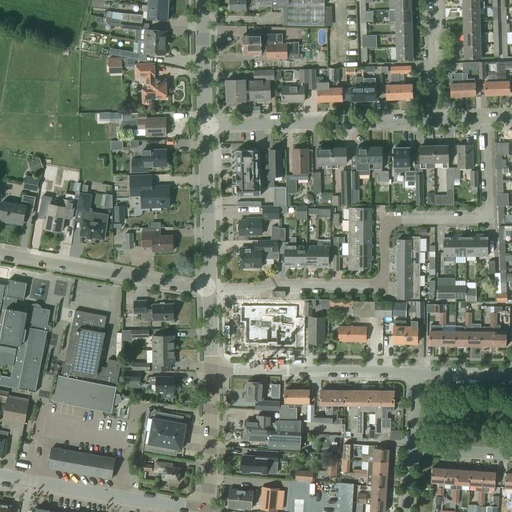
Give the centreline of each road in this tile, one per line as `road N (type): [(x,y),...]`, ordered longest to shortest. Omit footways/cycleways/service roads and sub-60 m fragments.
road 1 (residential): [(206,288),(378,284),(389,223),(486,221),(485,119)]
road 2 (residential): [(205,126),(431,120)]
road 3 (residential): [(0,252),(206,288)]
road 4 (tertiary): [(206,511),(0,477)]
road 5 (residential): [(415,374),(209,367)]
road 6 (tertiary): [(206,288),(205,126)]
road 7 (tertiary): [(206,511),(209,367)]
road 8 (residential): [(431,120),(429,32),(441,31),(440,0)]
road 9 (tertiary): [(205,126),(205,0)]
